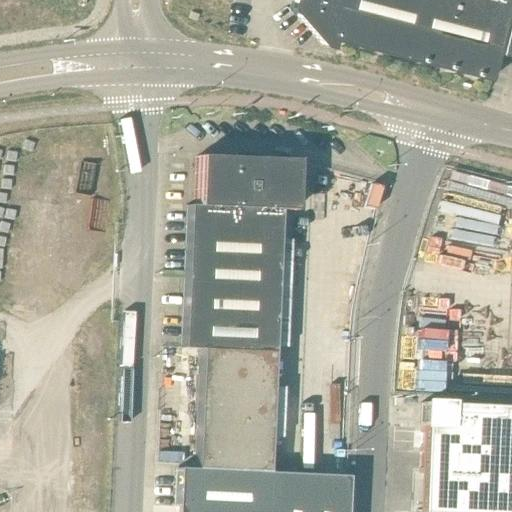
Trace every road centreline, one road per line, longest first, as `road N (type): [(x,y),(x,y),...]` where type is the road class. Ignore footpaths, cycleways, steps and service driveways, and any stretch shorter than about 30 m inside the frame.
road 1 (tertiary): [(431,111),(347,78),(135,47)]
road 2 (tertiary): [(138,75),(267,84),(431,111)]
road 3 (unclassified): [(0,91),(138,75)]
road 4 (unclassified): [(135,47),(0,62)]
